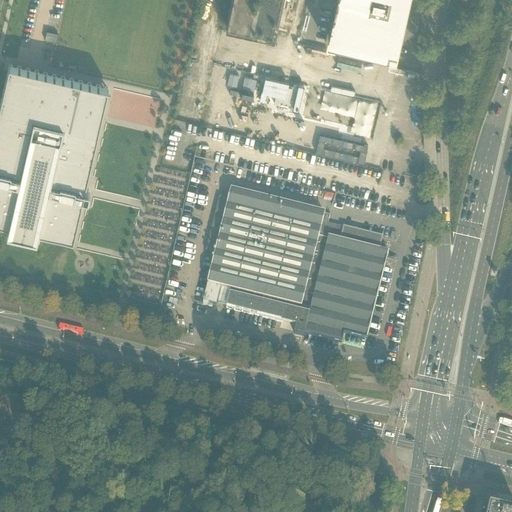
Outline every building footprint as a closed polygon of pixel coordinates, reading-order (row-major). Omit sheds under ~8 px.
[(230,0),(225,23),(274,35),(275,30),(287,33),(294,0),(230,0)] [(335,0),(328,34),(327,34),(325,42),(328,43),(334,44),(387,55),(387,56),(394,57),(395,58),(397,48),(407,0),(335,0)] [(304,32),(305,14),(297,14),(296,32),(304,32)] [(58,37),(46,34),(44,40),(56,43),(58,37)] [(37,238),(38,233),(39,234),(40,231),(73,238),(83,196),(86,197),(86,196),(88,197),(90,189),(89,189),(87,189),(88,188),(85,187),(98,131),(99,125),(100,122),(101,116),(102,113),(103,107),(104,105),(105,99),(105,98),(106,96),(107,89),(108,87),(9,64),(8,65),(8,67),(7,72),(7,73),(6,75),(6,78),(5,81),(5,82),(4,84),(3,90),(2,93),(1,99),(0,102),(0,101),(0,221),(7,223),(6,226),(7,226),(8,226),(7,231),(6,231),(37,238)] [(263,78),(259,100),(264,101),(265,94),(274,96),(273,103),(278,104),(277,109),(287,111),(288,106),(297,109),(303,85),(293,83),(292,87),(287,86),(288,83),(278,81),(269,79),(263,78)] [(140,95),(135,103),(142,107),(142,108),(148,112),(154,102),(140,95)] [(231,192),(205,295),(203,304),(216,308),(221,288),(232,291),(231,295),(230,295),(226,309),(282,322),(283,319),(297,322),(296,326),(304,328),(303,334),(340,343),(344,327),(365,333),(380,270),(375,269),(383,238),(343,228),(341,239),(329,236),(326,231),(330,216),(231,192)]
